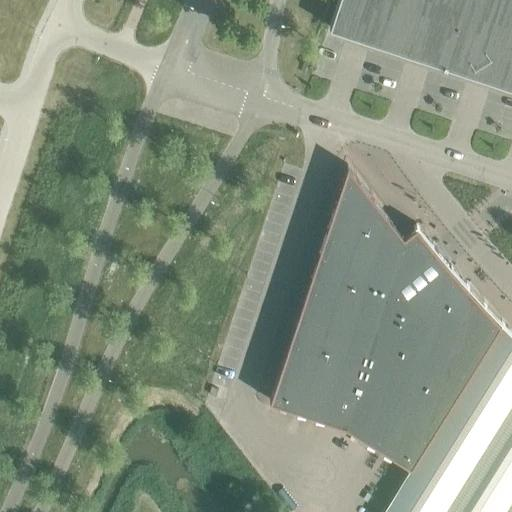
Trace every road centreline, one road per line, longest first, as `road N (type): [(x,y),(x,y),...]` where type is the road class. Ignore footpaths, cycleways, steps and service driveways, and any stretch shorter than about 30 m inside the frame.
road 1 (unclassified): [(174,67),(153,99),(57,397),(7,511)]
road 2 (unclassified): [(39,511),(124,333),(243,133),(255,96)]
road 3 (residential): [(174,67),(58,27),(0,195)]
road 4 (residential): [(427,152),(255,96)]
road 5 (residential): [(427,152),(420,172),(511,285)]
